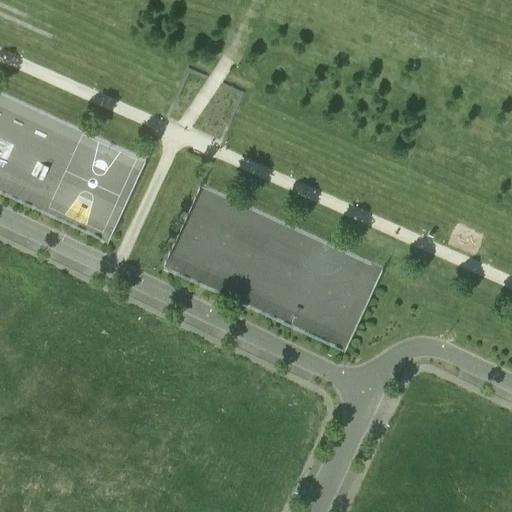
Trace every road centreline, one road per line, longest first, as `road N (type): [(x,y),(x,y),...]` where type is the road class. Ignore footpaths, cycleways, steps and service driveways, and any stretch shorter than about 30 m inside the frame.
road 1 (unclassified): [(362,393),(331,367),(0,212)]
road 2 (unclassified): [(511,378),(433,343),(412,343),(392,353),(362,393)]
road 3 (unclassified): [(313,511),(362,393)]
